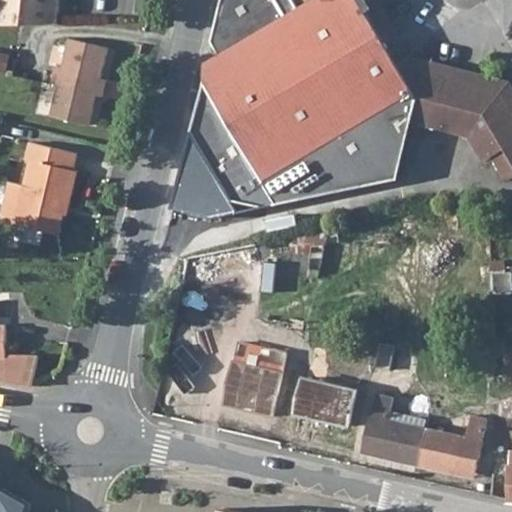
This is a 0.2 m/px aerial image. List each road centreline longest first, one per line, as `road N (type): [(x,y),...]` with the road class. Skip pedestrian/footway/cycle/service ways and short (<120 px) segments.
road 1 (residential): [(92,431),(197,0)]
road 2 (tertiary): [(445,507),(92,431)]
